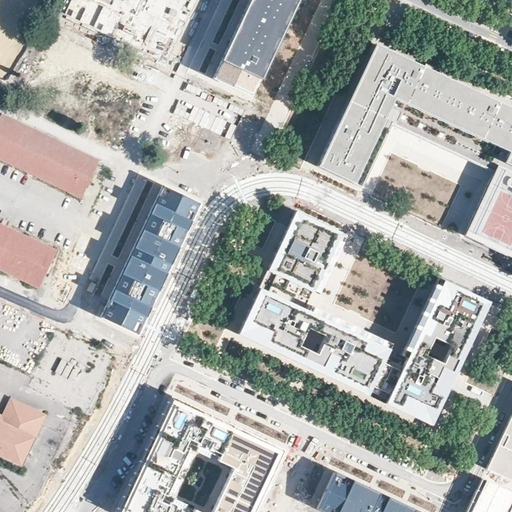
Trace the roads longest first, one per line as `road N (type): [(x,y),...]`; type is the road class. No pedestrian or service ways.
road 1 (residential): [(511,388),(461,489),(451,493),(163,361)]
road 2 (residential): [(63,319),(216,0)]
road 3 (residential): [(85,511),(163,361)]
road 4 (unknown): [(0,97),(137,165)]
